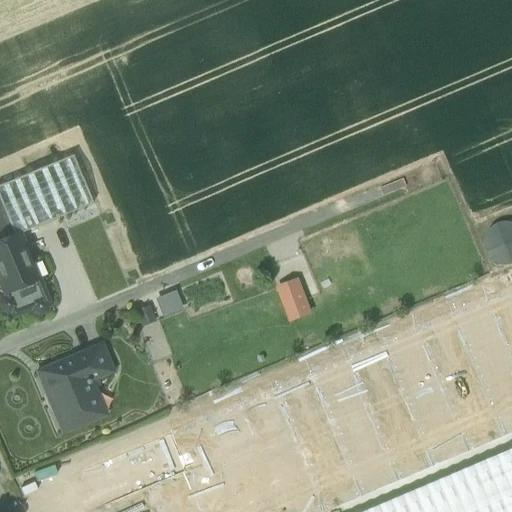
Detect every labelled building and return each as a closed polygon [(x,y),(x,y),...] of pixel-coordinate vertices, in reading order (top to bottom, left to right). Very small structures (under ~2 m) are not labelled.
[(199,104),(156,0),(116,0),(86,13),(135,130),(199,104)] [(317,210),(229,0),(162,0),(205,101),(211,116),(260,234),(317,210)] [(301,0),(236,0),(323,208),(379,185),(301,0)] [(435,161),(367,0),(301,0),(379,185),(435,161)] [(129,133),(80,15),(23,39),(72,156),(129,133)] [(19,40),(0,48),(0,155),(11,182),(68,158),(19,40)] [(129,133),(72,156),(78,171),(135,148),(141,145),(206,119),(211,116),(205,101),(199,104),(135,130),(129,133)] [(206,119),(141,145),(190,263),(255,236),(206,119)] [(78,171),(78,172),(92,204),(127,289),(184,266),(135,148),(78,171)] [(7,183),(0,186),(0,205),(3,214),(13,237),(19,234),(61,217),(88,206),(92,204),(78,172),(78,171),(72,156),(68,158),(11,182),(7,183)] [(124,291),(88,206),(61,217),(96,302),(124,291)] [(3,214),(0,215),(0,242),(13,237),(3,214)] [(496,267),(511,261),(511,220),(483,231),(496,267)] [(19,234),(13,237),(0,242),(0,271),(8,290),(2,293),(4,297),(0,299),(0,307),(2,312),(6,314),(10,312),(12,317),(31,309),(33,313),(38,315),(45,312),(47,307),(46,303),(47,302),(38,278),(45,275),(40,263),(32,266),(19,234)] [(299,285),(280,292),(291,320),(309,313),(299,285)] [(163,316),(183,308),(176,290),(155,298),(163,316)] [(482,333),(484,350),(501,348),(499,331),(482,333)] [(99,346),(78,355),(89,381),(110,372),(99,346)] [(78,355),(38,371),(63,432),(98,418),(89,397),(95,395),(89,381),(78,355)] [(511,511),(511,450),(365,511),(511,511)]
